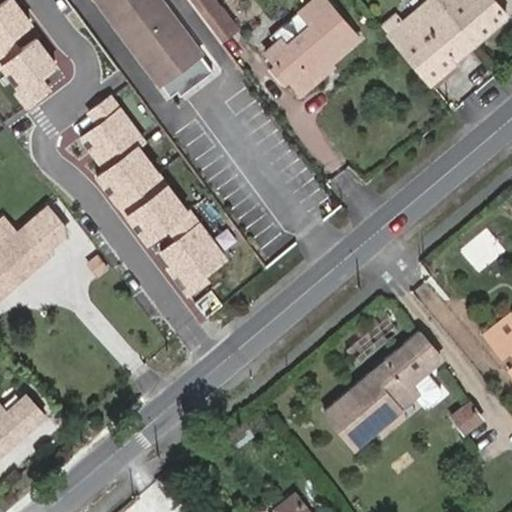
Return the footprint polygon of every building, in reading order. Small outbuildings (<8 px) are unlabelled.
[(0,61),(1,63),(5,61),(20,50),(10,36),(30,21),(13,0),(5,0),(0,4),(0,61)] [(188,60),(200,51),(162,0),(97,0),(158,83),(171,73),(188,60)] [(215,0),(188,0),(208,26),(225,14),(215,0)] [(327,58),(330,62),(357,37),(326,0),(310,0),(301,9),(313,22),(284,46),(278,40),(266,51),(275,62),(268,68),(283,86),(289,80),(300,92),(322,72),(318,64),(327,58)] [(429,83),(473,45),(507,16),(493,0),(428,0),(412,14),(400,24),(392,17),(380,27),(429,83)] [(412,14),(404,6),(392,17),(400,24),(412,14)] [(223,46),(239,33),(225,14),(208,26),(223,46)] [(15,90),(26,105),(49,88),(39,75),(55,63),(36,38),(20,50),(5,61),(23,84),(15,90)] [(322,72),(332,64),(330,62),(327,58),(318,64),(322,72)] [(171,73),(184,89),(200,76),(188,60),(171,73)] [(168,268),(188,294),(208,278),(205,273),(225,258),(188,209),(186,210),(138,146),(144,141),(110,95),(88,111),(98,124),(81,137),(105,169),(96,175),(147,242),(167,226),(177,240),(161,252),(172,265),(168,268)] [(23,226),(10,213),(0,221),(0,274),(10,287),(66,236),(42,209),(23,226)] [(0,295),(10,287),(0,274),(0,295)] [(506,368),(511,362),(511,326),(488,345),(506,368)] [(325,410),(354,445),(415,394),(427,408),(440,397),(440,391),(423,372),(438,359),(417,333),(325,410)] [(16,382),(2,395),(12,405),(26,392),(16,382)] [(0,457),(45,420),(26,396),(7,412),(0,403),(0,457)] [(464,432),(479,419),(466,404),(451,417),(464,432)] [(309,511),(296,495),(277,509),(279,511),(309,511)]
